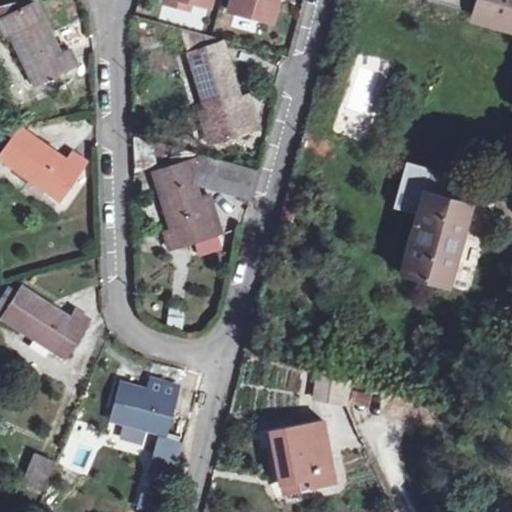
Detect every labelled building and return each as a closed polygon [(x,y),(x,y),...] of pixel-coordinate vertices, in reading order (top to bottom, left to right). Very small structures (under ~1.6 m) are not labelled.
[(233,0),(231,10),(274,22),(279,0),(233,0)] [(511,0),(477,0),(475,10),(474,14),(511,25),(511,0)] [(36,89),(76,68),(69,55),(60,60),(50,40),(53,37),(37,6),(20,15),(17,11),(0,14),(0,30),(2,34),(6,42),(11,39),(36,89)] [(224,41),(183,29),(210,118),(217,116),(227,145),(264,132),(253,98),(244,99),(240,102),(233,78),(235,77),(224,41)] [(53,152),(20,130),(0,159),(63,203),(90,163),(77,155),(69,167),(52,155),(53,152)] [(199,184),(201,190),(252,201),(261,170),(199,154),(201,162),(207,181),(199,184)] [(207,181),(201,162),(158,175),(177,235),(170,238),(174,251),(224,235),(212,199),(205,201),(201,190),(199,184),(207,181)] [(282,227),(290,229),(302,186),(293,183),(282,227)] [(472,204),(426,191),(402,272),(449,286),(472,204)] [(70,361),(95,320),(82,313),(75,322),(54,308),(56,307),(26,288),(6,321),(70,361)] [(343,379),(323,374),(319,398),(338,402),(343,379)] [(355,383),(343,379),(338,402),(351,404),(355,383)] [(170,437),(183,388),(169,383),(163,401),(143,394),(143,393),(126,388),(117,421),(170,437)] [(338,484),(327,420),(278,429),(287,484),(312,480),(314,489),(338,484)] [(141,445),(145,433),(123,427),(119,439),(141,445)] [(43,489),(55,461),(22,447),(10,475),(43,489)] [(146,511),(161,511),(171,480),(151,474),(142,511),(146,511)] [(116,511),(118,501),(98,498),(95,511),(116,511)]
